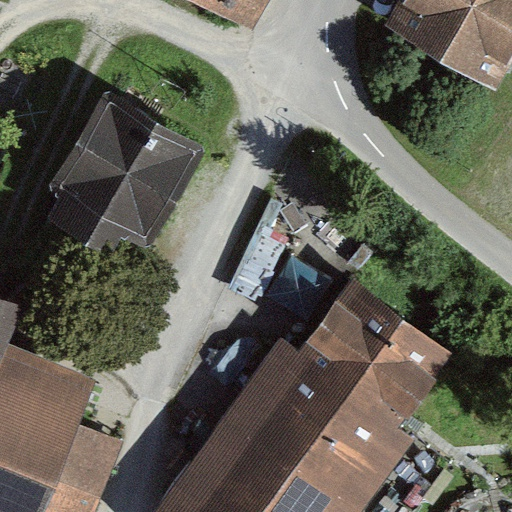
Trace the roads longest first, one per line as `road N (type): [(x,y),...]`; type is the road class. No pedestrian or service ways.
road 1 (track): [(328,66),(276,99),(184,297),(126,511)]
road 2 (unclassified): [(333,0),(328,66),(346,109),(382,153),(511,259)]
